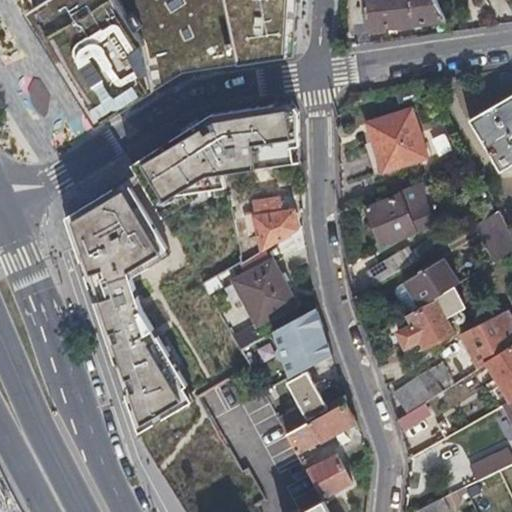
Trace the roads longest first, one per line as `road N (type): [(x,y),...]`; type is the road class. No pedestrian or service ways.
road 1 (residential): [(316,72),(335,299),(388,465),(385,511)]
road 2 (residential): [(316,72),(189,95),(60,177),(0,182)]
road 3 (primary): [(124,511),(85,441),(0,218)]
road 4 (residential): [(316,72),(511,45)]
